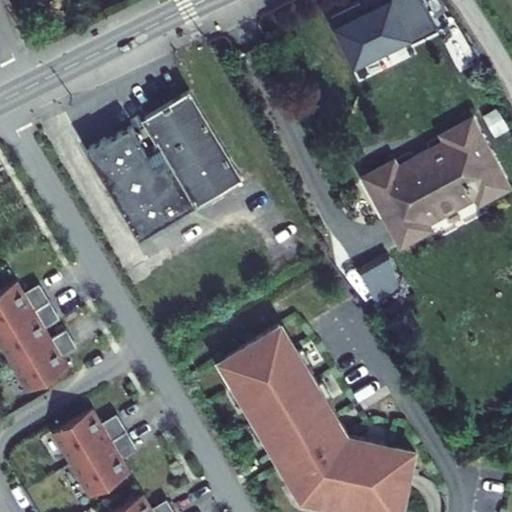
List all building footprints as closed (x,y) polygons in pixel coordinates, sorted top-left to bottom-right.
[(381,0),(338,21),(357,63),(406,40),(408,44),(437,30),(422,0),(381,0)] [(190,90),(145,117),(148,122),(136,129),(133,124),(107,140),(105,137),(87,148),(141,236),(241,175),(190,90)] [(148,122),(145,117),(141,111),(129,118),(133,124),(136,129),(148,122)] [(401,244),(431,228),(428,222),(476,195),(479,202),(509,185),(471,117),(442,133),(445,139),(397,165),(394,159),(364,175),(401,244)] [(388,249),(357,266),(376,301),(401,287),(388,249)] [(29,298),(16,276),(0,285),(0,346),(28,392),(67,369),(57,352),(73,342),(64,328),(51,336),(42,321),(56,313),(42,290),(29,298)] [(348,434),(280,324),(220,359),(304,501),(360,511),(401,511),(416,452),(348,434)] [(118,417),(100,427),(93,415),(57,436),(90,495),(133,470),(122,460),(137,451),(118,417)] [(172,511),(166,500),(148,510),(141,498),(117,511),(172,511)]
